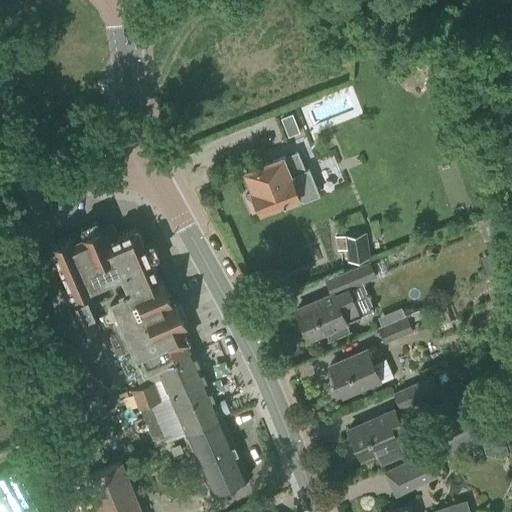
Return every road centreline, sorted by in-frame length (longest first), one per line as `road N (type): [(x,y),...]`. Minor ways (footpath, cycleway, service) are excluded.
road 1 (tertiary): [(317,511),(233,318),(170,207),(136,180)]
road 2 (tertiary): [(136,180),(117,0)]
road 3 (tertiary): [(136,180),(0,180)]
